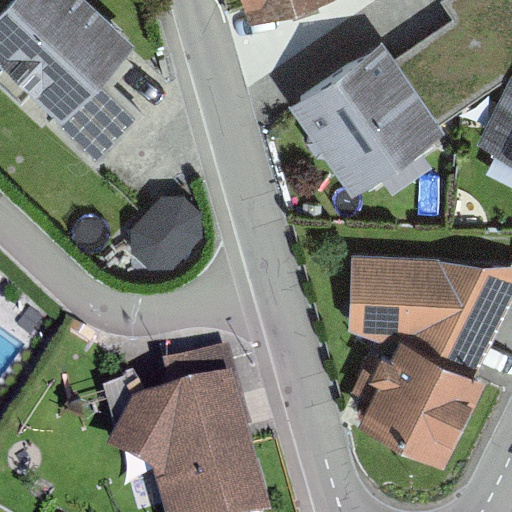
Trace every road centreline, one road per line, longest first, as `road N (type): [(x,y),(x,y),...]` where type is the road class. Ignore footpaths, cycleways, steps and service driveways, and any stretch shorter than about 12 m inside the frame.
road 1 (residential): [(280,286),(145,317),(116,315),(0,219)]
road 2 (residential): [(280,286),(198,0)]
road 3 (residential): [(344,511),(280,286)]
